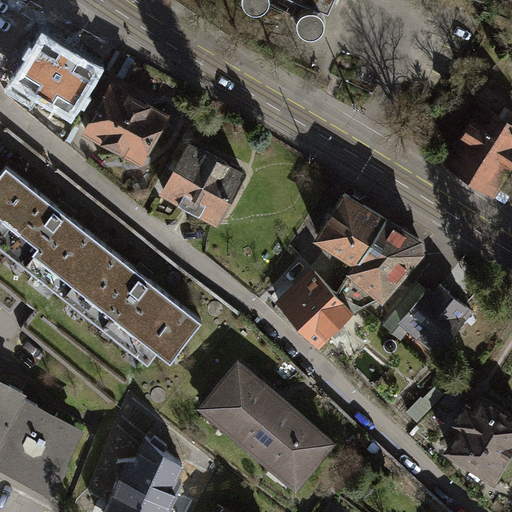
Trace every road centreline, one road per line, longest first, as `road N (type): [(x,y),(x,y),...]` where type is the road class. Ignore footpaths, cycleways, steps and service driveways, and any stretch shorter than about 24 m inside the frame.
road 1 (residential): [(480,511),(341,383),(0,102)]
road 2 (unclassified): [(511,236),(130,0)]
